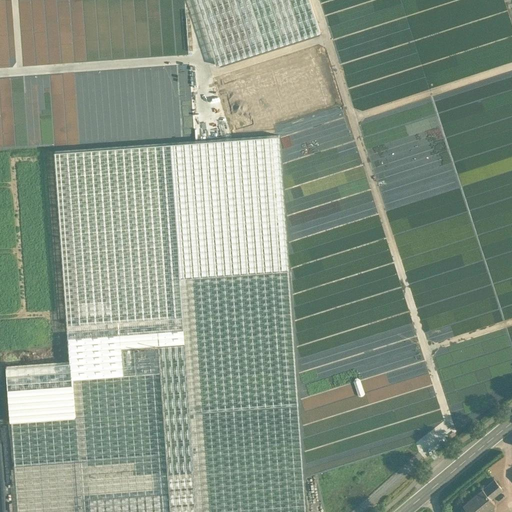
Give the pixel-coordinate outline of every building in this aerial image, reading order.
[(195,0),(216,65),(320,32),(310,0),(195,0)] [(187,279),(278,273),(288,273),(278,135),(170,144),(180,284),(187,283),(187,279)] [(183,328),(170,144),(54,151),(67,336),(183,328)] [(185,343),(196,511),(295,511),(278,273),(187,279),(187,283),(180,284),(183,328),(185,343)] [(185,343),(183,328),(67,336),(71,363),(72,377),(123,374),(122,348),(159,345),(185,343)] [(196,511),(185,343),(159,345),(122,348),(123,374),(72,377),(75,416),(31,419),(11,421),(18,511),(196,511)] [(75,416),(71,363),(5,367),(9,421),(11,421),(31,419),(75,416)] [(494,479),(483,488),(491,498),(502,489),(494,479)] [(482,488),(463,504),(469,511),(490,511),(487,507),(493,502),(494,503),(491,498),(483,488),(482,488)]
